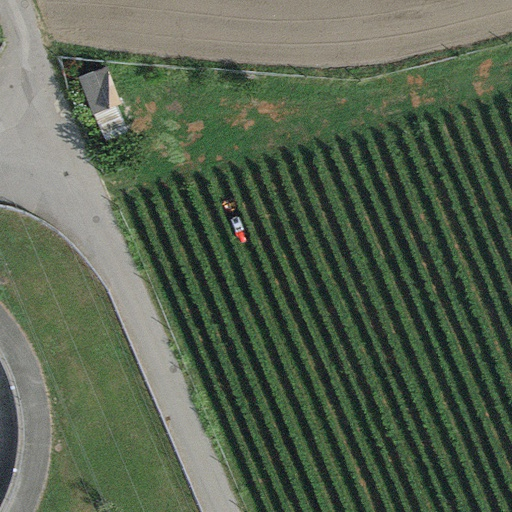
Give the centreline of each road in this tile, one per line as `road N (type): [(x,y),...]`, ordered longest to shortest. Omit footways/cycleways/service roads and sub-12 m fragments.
road 1 (unclassified): [(47,144),(210,511)]
road 2 (unclassified): [(0,23),(47,144)]
